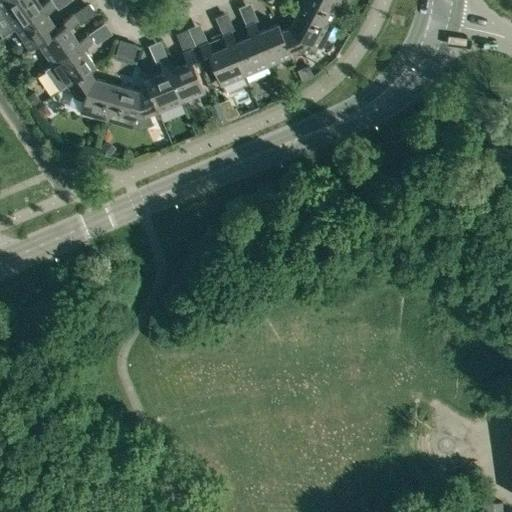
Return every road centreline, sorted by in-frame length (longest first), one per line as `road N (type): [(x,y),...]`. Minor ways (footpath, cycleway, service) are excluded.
road 1 (tertiary): [(0,262),(367,110),(417,65),(438,23)]
road 2 (residential): [(95,0),(113,25),(140,28),(201,0)]
